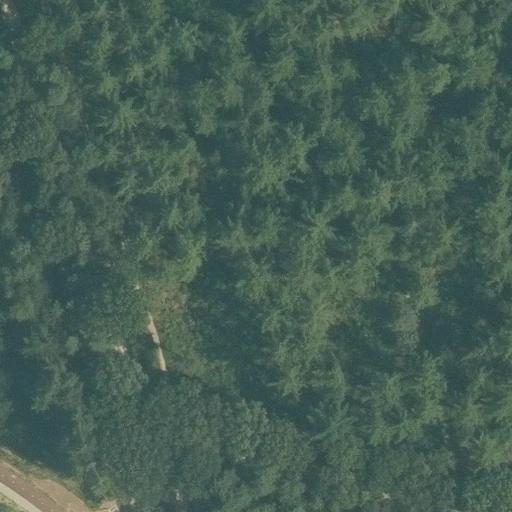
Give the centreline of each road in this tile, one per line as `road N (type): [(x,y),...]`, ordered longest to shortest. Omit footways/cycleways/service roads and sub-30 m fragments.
road 1 (track): [(43,0),(185,441),(273,467)]
road 2 (track): [(180,511),(6,0)]
road 3 (track): [(462,511),(330,0)]
road 4 (track): [(273,467),(441,511)]
